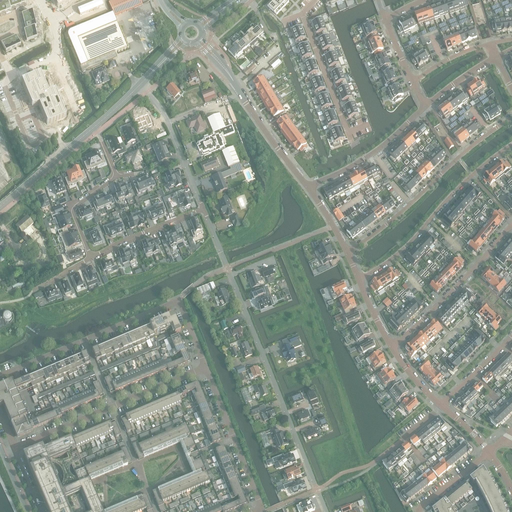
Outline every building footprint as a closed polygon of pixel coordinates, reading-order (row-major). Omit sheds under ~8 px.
[(6,0),(7,1),(10,11),(11,11),(10,9),(15,7),(12,0),(6,0)] [(142,5),(141,1),(139,0),(115,0),(109,3),(114,17),(142,5)] [(273,2),(272,3),(281,12),(285,7),(277,0),(273,0),(273,1),(273,2)] [(460,11),(456,0),(453,0),(451,1),(455,13),(460,11)] [(456,0),(460,11),(466,9),(465,7),(468,6),(465,0),(456,0)] [(2,1),(5,13),(10,11),(7,1),(3,2),(2,1)] [(455,13),(451,1),(446,3),(450,13),(449,14),(450,15),(455,13)] [(271,4),(267,7),(277,16),(281,12),(272,3),(271,3),(271,2),(270,3),(271,4)] [(450,13),(446,3),(441,5),(445,15),(449,14),(450,13)] [(445,15),(441,5),(435,6),(439,17),(440,17),(445,15)] [(439,17),(435,6),(430,8),(435,20),(440,18),(440,17),(439,17)] [(435,20),(430,8),(425,10),(430,22),(435,20)] [(26,13),(22,14),(23,19),(33,17),(32,12),(29,12),(29,10),(25,11),(26,13)] [(430,22),(425,10),(420,12),(424,23),(424,24),(430,22)] [(424,23),(420,12),(415,14),(419,25),(424,23)] [(67,35),(67,36),(68,37),(71,44),(75,55),(80,67),(82,72),(117,57),(115,53),(108,56),(105,57),(95,61),(88,64),(77,39),(116,23),(112,13),(98,19),(88,23),(76,28),(71,30),(70,30),(70,31),(69,31),(69,32),(68,32),(68,33),(67,34),(67,35)] [(317,21),(312,23),(314,29),(324,25),(322,20),(323,19),(322,16),(316,18),(317,21)] [(411,20),(410,17),(404,20),(410,30),(415,28),(414,27),(417,25),(414,19),(411,20)] [(116,23),(77,39),(88,64),(95,61),(105,57),(108,56),(115,53),(139,43),(129,18),(116,23)] [(410,30),(404,20),(399,23),(400,25),(398,26),(401,33),(404,32),(405,34),(410,31),(410,30)] [(502,32),(500,20),(494,21),(495,23),(492,24),(493,31),(496,31),(496,33),(502,32)] [(375,28),(373,23),(370,24),(369,21),(367,22),(362,24),(363,27),(361,28),(363,33),(375,28)] [(264,32),(258,25),(254,29),(253,28),(250,31),(257,39),(264,32)] [(324,25),(314,29),(316,35),(321,33),(322,35),(328,33),(327,31),(326,31),(324,25)] [(295,26),(289,29),(291,32),(292,31),(294,37),(303,33),(301,27),(296,29),(295,26)] [(468,29),(467,29),(472,40),(477,37),(476,34),(477,34),(475,30),(474,31),(473,27),(468,29)] [(376,37),(375,35),(377,34),(375,28),(363,33),(365,38),(368,38),(369,40),(376,37)] [(472,40),(467,29),(467,28),(462,30),(467,42),(472,40)] [(467,42),(462,30),(457,32),(457,33),(458,33),(462,44),(467,42)] [(257,39),(250,31),(247,34),(247,35),(243,39),(249,45),(251,47),(258,41),(257,39)] [(36,33),(25,36),(26,41),(30,40),(31,42),(35,42),(34,39),(37,38),(36,33)] [(303,33),(294,37),(296,43),(295,43),(296,45),(302,43),(301,41),(306,39),(303,33)] [(323,38),(318,40),(321,46),(330,42),(328,36),(329,36),(328,33),(322,35),(323,38)] [(462,44),(458,33),(457,33),(453,35),(457,46),(462,44)] [(457,46),(453,35),(448,37),(452,48),(457,46)] [(16,36),(11,39),(15,48),(20,46),(20,48),(21,47),(20,45),(19,43),(18,41),(17,38),(16,36)] [(381,44),(379,39),(377,40),(376,37),(369,40),(370,43),(367,44),(369,49),(381,44)] [(452,48),(448,37),(443,39),(447,50),(452,48)] [(11,39),(6,41),(11,51),(15,49),(15,48),(11,39)] [(249,45),(243,39),(239,42),(239,41),(238,42),(236,44),(242,52),(249,45)] [(6,41),(1,43),(2,45),(3,48),(4,50),(5,52),(6,55),(10,53),(11,52),(11,51),(6,41)] [(330,42),(321,46),(323,52),(328,50),(329,52),(335,50),(334,47),(333,48),(330,42)] [(302,43),(296,45),(297,49),(298,48),(300,53),(310,50),(308,44),(303,46),(302,43)] [(242,52),(236,44),(232,47),(233,48),(229,52),(235,58),(242,52)] [(382,53),(381,50),(383,49),(381,44),(369,49),(372,54),(374,53),(375,56),(382,53)] [(310,50),(300,53),(303,60),(302,60),(302,62),(308,60),(307,58),(312,56),(310,50)] [(330,55),(325,57),(327,62),(337,59),(335,53),(336,53),(335,50),(329,52),(330,55)] [(423,51),(423,50),(418,53),(417,53),(424,63),(429,60),(427,58),(430,56),(426,50),(423,51)] [(424,63),(417,53),(418,53),(417,52),(412,56),(413,58),(411,59),(415,66),(417,64),(419,66),(424,63)] [(388,60),(385,54),(383,55),(382,53),(375,56),(376,59),(374,59),(376,65),(388,60)] [(337,59),(327,62),(329,68),(335,66),(335,69),(341,67),(340,64),(339,65),(337,59)] [(308,60),(302,62),(304,65),(305,65),(307,70),(317,66),(314,61),(309,63),(308,60)] [(389,68),(387,66),(390,65),(388,60),(376,65),(378,70),(381,69),(382,71),(389,68)] [(247,76),(256,67),(253,64),(244,72),(247,76)] [(317,66),(307,70),(309,76),(308,77),(309,79),(315,77),(314,74),(319,72),(317,66)] [(337,71),(331,73),(334,79),(343,75),(341,70),(342,70),(341,67),(335,69),(337,71)] [(109,81),(107,76),(108,76),(105,68),(92,73),(97,86),(109,81)] [(395,75),(392,70),(390,71),(389,68),(382,71),(383,74),(381,75),(383,80),(395,75)] [(198,80),(195,73),(190,75),(189,74),(187,75),(186,76),(187,78),(185,78),(187,82),(188,82),(189,83),(195,81),(196,83),(198,82),(199,82),(198,80)] [(25,83),(22,84),(31,105),(34,104),(34,106),(35,106),(39,105),(45,122),(49,120),(50,124),(63,118),(61,115),(64,114),(56,93),(53,94),(52,92),(48,93),(41,76),(38,78),(37,75),(24,80),(25,83)] [(343,75),(334,79),(336,85),(341,83),(342,86),(348,83),(347,81),(346,81),(343,75)] [(395,84),(394,81),(397,80),(395,75),(383,80),(385,85),(387,84),(388,87),(395,84)] [(255,82),(253,83),(255,86),(254,86),(256,88),(267,81),(264,76),(262,78),(261,76),(254,80),(255,82)] [(315,77),(309,79),(310,82),(311,82),(313,87),(323,83),(321,77),(316,79),(315,77)] [(485,87),(481,80),(479,82),(477,80),(472,83),(479,93),(484,89),(483,88),(485,87)] [(267,81),(256,88),(257,91),(258,90),(259,93),(270,86),(267,81)] [(323,83),(313,87),(316,93),(315,94),(316,96),(321,94),(320,91),(325,89),(323,83)] [(343,88),(338,90),(340,96),(350,92),(348,87),(349,86),(348,83),(342,86),(343,88)] [(479,93),(472,83),(467,86),(469,89),(466,90),(471,97),(473,95),(474,96),(479,93)] [(168,91),(167,92),(171,97),(172,96),(174,98),(180,93),(173,84),(166,89),(168,91)] [(401,90),(399,85),(396,86),(395,84),(388,87),(390,89),(387,90),(390,95),(401,90)] [(270,86),(259,93),(262,98),(273,91),(270,86)] [(216,96),(213,90),(202,94),(204,101),(216,96)] [(402,99),(401,97),(404,96),(401,90),(390,95),(392,101),(394,100),(395,102),(402,99)] [(273,91),(262,98),(265,103),(276,96),(273,91)] [(350,92),(340,96),(343,102),(348,100),(349,102),(354,100),(353,98),(352,98),(350,92)] [(469,98),(464,92),(462,94),(460,92),(455,96),(463,105),(467,101),(466,100),(469,98)] [(321,94),(316,96),(317,99),(318,98),(320,104),(330,100),(327,94),(322,96),(321,94)] [(276,96),(265,103),(268,108),(279,101),(276,96)] [(463,105),(455,96),(451,99),(458,108),(463,105)] [(458,108),(451,99),(447,102),(454,111),(458,108)] [(330,100),(320,104),(322,110),(321,110),(322,113),(328,110),(327,108),(332,106),(330,100)] [(350,105),(345,107),(347,113),(356,109),(354,104),(355,103),(354,100),(349,102),(350,105)] [(279,101),(268,108),(270,110),(269,111),(270,113),(282,106),(279,101)] [(454,111),(447,102),(443,106),(450,115),(454,111)] [(501,111),(497,105),(495,106),(494,105),(489,108),(495,118),(500,115),(499,113),(501,111)] [(282,106),(270,113),(272,115),(274,118),(275,117),(278,115),(280,114),(285,111),(282,106)] [(450,115),(443,106),(438,109),(440,112),(439,113),(441,117),(443,115),(446,119),(451,115),(450,115)] [(489,108),(489,107),(484,111),(485,113),(482,114),(486,121),(489,119),(490,121),(495,118),(489,108)] [(356,109),(347,113),(349,119),(354,117),(355,119),(361,117),(360,114),(359,115),(356,109)] [(328,110),(322,113),(323,116),(324,115),(326,121),(336,117),(334,111),(329,113),(328,110)] [(140,117),(135,119),(138,128),(139,128),(140,131),(144,129),(143,126),(147,125),(148,128),(152,126),(151,123),(152,123),(150,120),(151,120),(150,117),(149,117),(148,114),(143,115),(139,117),(140,117)] [(220,114),(208,119),(213,133),(226,128),(220,114)] [(205,130),(200,116),(189,120),(189,121),(187,122),(189,128),(195,126),(197,133),(205,130)] [(279,122),(277,124),(279,126),(278,127),(280,129),(291,121),(287,116),(286,117),(283,119),(281,120),(279,122)] [(336,117),(326,121),(329,127),(328,127),(329,129),(334,127),(333,125),(338,123),(336,117)] [(291,121),(280,129),(282,131),(282,130),(284,133),(294,125),(291,121)] [(478,131),(471,121),(466,125),(467,126),(473,134),(478,131)] [(127,130),(122,132),(127,143),(135,140),(133,134),(135,133),(131,124),(126,126),(127,130)] [(423,127),(420,124),(416,128),(423,135),(429,129),(425,124),(423,127)] [(294,125),(284,133),(287,137),(296,131),(297,131),(298,130),(294,125)] [(201,143),(199,143),(201,147),(200,147),(201,151),(202,151),(204,154),(205,154),(206,154),(208,153),(209,152),(210,153),(222,148),(220,144),(221,143),(220,139),(219,139),(217,136),(221,134),(222,137),(234,132),(232,126),(226,128),(213,133),(214,136),(204,140),(205,141),(203,142),(203,141),(201,142),(201,143)] [(467,126),(463,129),(469,137),(473,134),(467,126)] [(334,127),(329,129),(330,132),(331,132),(333,137),(343,134),(341,128),(335,130),(334,127)] [(463,129),(462,127),(457,131),(458,132),(458,131),(465,141),(469,137),(463,129)] [(423,135),(416,128),(413,132),(419,139),(423,135)] [(296,131),(287,137),(291,142),(300,135),(297,131),(296,131)] [(458,131),(458,132),(454,135),(456,138),(455,139),(458,142),(459,142),(461,144),(465,141),(458,131)] [(419,139),(413,132),(409,135),(415,142),(419,139)] [(300,135),(291,142),(293,144),(292,145),(294,147),(303,140),(305,139),(301,134),(300,135)] [(343,134),(333,137),(335,143),(334,144),(335,146),(341,144),(340,141),(345,139),(343,134)] [(415,142),(409,135),(405,139),(412,147),(413,147),(412,146),(415,142)] [(126,152),(123,144),(119,145),(116,138),(115,138),(114,137),(112,138),(112,139),(108,141),(113,153),(117,152),(118,156),(126,152)] [(412,147),(405,139),(401,142),(409,151),(409,150),(412,147)] [(303,140),(294,147),(295,149),(296,149),(298,151),(300,150),(301,152),(307,147),(306,145),(307,144),(303,140)] [(454,146),(450,141),(446,144),(449,149),(454,146)] [(409,151),(401,142),(398,146),(406,154),(409,151)] [(167,150),(164,143),(154,147),(153,144),(146,147),(147,150),(153,148),(156,155),(167,150)] [(406,154),(398,146),(394,149),(401,156),(404,153),(405,154),(406,154)] [(230,167),(240,163),(233,147),(222,152),(229,168),(230,167)] [(401,156),(394,149),(390,153),(392,156),(390,158),(394,162),(401,156)] [(446,154),(441,149),(438,151),(437,150),(433,154),(441,162),(445,158),(444,156),(446,154)] [(160,162),(170,158),(167,150),(156,155),(159,162),(153,164),(155,168),(162,165),(160,162)] [(106,163),(103,156),(100,158),(97,151),(91,154),(92,155),(91,155),(96,167),(106,163)] [(133,165),(141,162),(137,152),(125,157),(128,163),(131,161),(133,165)] [(441,162),(433,154),(429,158),(430,159),(437,165),(441,162)] [(96,167),(91,155),(85,157),(88,163),(84,164),(87,171),(96,167)] [(219,166),(216,158),(202,164),(205,172),(219,166)] [(430,159),(427,162),(434,169),(437,165),(430,159)] [(427,162),(425,160),(425,161),(421,164),(430,173),(434,169),(427,162)] [(508,169),(511,167),(507,162),(504,164),(502,162),(498,165),(504,174),(505,175),(510,171),(508,169)] [(231,170),(212,177),(214,182),(214,183),(218,193),(226,190),(222,180),(243,171),(240,163),(230,167),(231,170)] [(430,173),(421,164),(417,168),(419,170),(426,177),(430,173)] [(380,172),(376,165),(374,167),(373,165),(368,168),(373,178),(379,176),(378,174),(380,172)] [(504,174),(498,165),(493,169),(500,178),(504,174)] [(86,178),(84,172),(81,174),(78,167),(72,169),(73,171),(72,171),(77,183),(83,180),(86,178)] [(373,178),(368,168),(363,171),(368,180),(368,179),(372,177),(373,179),(373,178)] [(500,178),(493,169),(488,173),(495,182),(500,178)] [(77,183),(72,171),(71,171),(71,170),(67,172),(67,173),(66,173),(69,179),(65,180),(68,186),(71,185),(77,183)] [(426,177),(419,170),(416,173),(415,174),(422,180),(426,177)] [(368,180),(363,171),(358,173),(364,184),(364,183),(368,180)] [(168,182),(178,178),(178,179),(179,178),(177,172),(172,174),(172,173),(166,176),(168,182)] [(415,174),(416,173),(414,172),(410,176),(419,184),(422,180),(415,174)] [(364,184),(358,173),(353,176),(359,186),(364,184)] [(495,182),(488,173),(483,177),(485,179),(483,181),(486,184),(488,182),(490,185),(495,182)] [(359,186),(353,176),(349,178),(354,188),(354,187),(358,184),(359,186)] [(410,176),(407,180),(408,181),(415,188),(419,184),(410,176)] [(155,186),(153,179),(149,181),(148,177),(142,180),(146,189),(151,187),(155,186)] [(181,185),(178,179),(178,178),(168,182),(166,183),(169,189),(175,187),(175,188),(181,185)] [(354,188),(349,178),(344,181),(350,191),(354,188)] [(65,191),(60,180),(52,183),(51,183),(51,184),(52,184),(56,195),(57,195),(64,192),(65,192),(65,191)] [(146,189),(142,180),(136,182),(138,185),(134,187),(135,190),(137,194),(147,191),(146,189)] [(350,191),(344,181),(339,184),(345,194),(345,193),(344,192),(348,190),(349,191),(350,191)] [(408,181),(402,187),(407,193),(409,190),(411,192),(415,188),(408,181)] [(131,194),(129,191),(130,190),(128,184),(121,187),(126,199),(126,200),(132,198),(131,194)] [(345,194),(339,184),(334,186),(340,197),(341,197),(340,196),(345,194)] [(126,199),(121,187),(121,186),(115,188),(117,193),(115,194),(119,202),(126,199)] [(340,197),(334,186),(330,189),(336,199),(340,197)] [(478,191),(480,189),(477,186),(475,188),(473,186),(469,191),(478,199),(482,194),(478,191)] [(336,199),(330,189),(325,192),(326,194),(324,195),(326,199),(328,198),(329,200),(334,197),(335,199),(336,199)] [(178,200),(177,200),(180,205),(183,204),(185,209),(190,207),(190,206),(191,206),(187,196),(184,197),(181,191),(175,193),(178,200)] [(469,191),(465,195),(474,203),(478,199),(469,191)] [(114,204),(111,196),(108,198),(106,194),(105,195),(105,194),(101,195),(101,196),(102,196),(101,197),(105,207),(110,205),(110,206),(114,204)] [(37,198),(41,210),(49,207),(47,204),(48,204),(47,201),(46,201),(44,196),(43,195),(40,197),(37,198)] [(465,195),(461,199),(469,206),(472,202),(474,203),(465,195)] [(232,210),(227,196),(219,200),(222,206),(220,207),(221,211),(221,212),(222,212),(223,214),(227,212),(228,216),(232,214),(231,211),(232,210)] [(105,207),(101,197),(95,199),(96,202),(93,204),(96,211),(100,210),(100,209),(105,207)] [(393,204),(395,202),(391,197),(384,202),(390,210),(395,206),(393,204)] [(461,199),(457,203),(465,210),(469,206),(461,199)] [(390,210),(384,202),(380,205),(379,204),(386,213),(390,210)] [(166,211),(162,203),(153,206),(158,218),(159,218),(163,217),(162,216),(164,216),(162,212),(166,211)] [(457,203),(454,208),(463,216),(461,214),(465,210),(457,203)] [(386,213),(379,204),(375,207),(382,217),(386,213)] [(158,218),(153,206),(144,210),(147,218),(148,218),(151,217),(152,220),(153,220),(154,221),(157,219),(157,218),(158,218)] [(97,217),(94,209),(90,210),(89,207),(86,209),(82,210),(79,211),(80,215),(79,215),(80,218),(81,218),(82,218),(92,214),(93,218),(97,217)] [(382,217),(375,207),(370,211),(377,220),(382,217)] [(454,208),(450,212),(459,220),(463,216),(454,208)] [(505,215),(499,210),(497,213),(495,211),(492,216),(501,224),(505,219),(502,217),(505,215)] [(377,220),(370,211),(371,211),(367,214),(373,223),(377,220)] [(143,225),(141,220),(143,220),(139,212),(132,215),(132,216),(133,216),(137,227),(137,228),(143,225)] [(459,220),(450,212),(446,216),(454,224),(455,224),(459,220)] [(69,220),(70,219),(68,214),(59,217),(58,214),(52,217),(53,220),(55,219),(57,225),(69,220)] [(241,225),(237,214),(231,217),(233,220),(232,220),(233,224),(234,224),(236,227),(241,225)] [(373,223),(367,214),(367,215),(364,218),(362,217),(369,226),(373,223)] [(33,232),(28,226),(32,223),(27,216),(16,226),(22,233),(23,232),(26,236),(23,239),(28,245),(33,241),(29,236),(33,232)] [(137,227),(133,216),(132,216),(127,218),(129,223),(128,223),(130,229),(137,227)] [(454,224),(446,216),(442,221),(444,223),(442,225),(447,230),(449,227),(450,228),(454,224)] [(492,216),(491,216),(493,217),(490,221),(497,228),(501,224),(492,216)] [(369,226),(362,217),(358,220),(365,229),(369,226)] [(196,235),(202,233),(201,230),(201,229),(200,226),(199,227),(196,220),(195,220),(194,219),(191,221),(192,221),(190,222),(194,230),(191,232),(193,238),(197,237),(196,235)] [(64,229),(72,226),(69,220),(57,225),(59,231),(57,231),(59,235),(65,232),(64,229)] [(121,229),(124,228),(121,220),(112,223),(116,235),(122,233),(121,229)] [(365,229),(358,220),(358,221),(355,224),(361,232),(365,229)] [(490,221),(486,225),(494,232),(497,228),(490,221)] [(116,235),(112,223),(102,227),(106,235),(109,234),(111,237),(112,237),(112,238),(116,236),(115,235),(116,235)] [(361,232),(355,224),(351,227),(357,236),(361,232)] [(486,225),(483,229),(481,228),(490,236),(494,232),(486,225)] [(101,242),(97,231),(100,230),(99,227),(93,229),(94,232),(89,234),(94,245),(95,245),(95,246),(98,244),(101,242)] [(357,236),(351,227),(350,227),(351,228),(347,232),(348,234),(347,235),(349,238),(351,237),(353,239),(357,236)] [(481,228),(478,232),(487,240),(490,236),(481,228)] [(180,234),(179,235),(177,230),(171,232),(171,234),(172,233),(176,245),(177,245),(183,243),(180,234)] [(63,243),(76,238),(77,237),(75,232),(66,235),(65,232),(59,235),(60,238),(61,238),(63,243)] [(478,232),(474,236),(483,244),(487,240),(478,232)] [(167,242),(168,242),(171,249),(177,246),(177,245),(176,245),(172,233),(171,234),(165,236),(167,242)] [(437,237),(434,234),(432,236),(430,234),(426,238),(433,245),(437,241),(435,239),(437,237)] [(474,236),(471,240),(480,248),(483,244),(474,236)] [(79,244),(78,243),(79,243),(78,239),(77,239),(76,238),(63,243),(65,249),(66,253),(71,251),(72,250),(71,247),(79,244)] [(426,238),(422,242),(431,251),(429,249),(433,245),(426,238)] [(148,243),(153,255),(159,252),(157,246),(158,246),(155,240),(149,243),(148,243)] [(471,240),(472,242),(467,249),(472,253),(474,251),(476,252),(480,248),(471,240)] [(153,255),(148,243),(149,243),(148,242),(142,244),(144,249),(143,249),(146,258),(153,255)] [(422,242),(418,246),(427,255),(431,251),(422,242)] [(321,249),(315,253),(318,258),(319,258),(319,257),(326,254),(331,251),(332,251),(329,245),(325,247),(324,246),(320,248),(321,249)] [(503,249),(511,256),(511,255),(511,249),(506,245),(503,249)] [(418,246),(418,247),(417,246),(416,248),(414,251),(423,259),(427,255),(418,246)] [(125,252),(130,263),(129,263),(130,266),(136,263),(134,256),(135,255),(132,249),(125,252)] [(503,249),(499,254),(507,261),(511,256),(503,249)] [(82,257),(79,251),(72,254),(71,251),(66,253),(65,253),(66,256),(67,256),(70,262),(75,260),(75,261),(79,259),(79,258),(82,257)] [(130,263),(125,252),(125,251),(119,254),(121,258),(120,259),(123,266),(129,263),(130,263)] [(326,254),(319,257),(319,258),(323,265),(330,262),(329,259),(334,256),(332,251),(331,251),(326,254)] [(414,251),(410,255),(418,262),(417,261),(421,258),(423,259),(414,251)] [(499,254),(495,258),(501,263),(504,265),(507,261),(499,254)] [(410,255),(406,259),(408,261),(407,263),(409,265),(411,264),(414,267),(418,262),(410,255)] [(464,262),(459,257),(453,263),(451,261),(451,262),(460,270),(464,266),(462,264),(464,262)] [(105,262),(100,264),(103,272),(111,269),(112,272),(118,270),(115,264),(112,265),(111,261),(105,263),(105,262)] [(451,262),(447,265),(456,274),(460,270),(451,262)] [(447,265),(443,269),(452,278),(456,274),(447,265)] [(277,273),(274,266),(262,271),(264,278),(277,273)] [(493,273),(487,267),(484,271),(486,273),(482,277),(486,281),(493,273)] [(88,270),(85,271),(88,277),(85,279),(87,284),(96,280),(91,268),(87,269),(88,270)] [(397,270),(394,272),(392,269),(387,273),(394,283),(399,280),(398,278),(400,276),(397,270)] [(443,269),(445,271),(441,275),(448,282),(452,278),(443,269)] [(262,281),(259,275),(256,276),(254,272),(247,274),(250,281),(249,282),(252,288),(259,286),(258,283),(258,282),(262,281)] [(387,273),(384,274),(382,275),(383,276),(382,276),(389,286),(394,283),(387,273)] [(498,277),(493,273),(486,281),(490,285),(498,277)] [(73,278),(77,288),(80,287),(81,289),(87,287),(84,282),(82,283),(78,275),(75,276),(75,277),(73,278)] [(441,275),(438,279),(436,277),(445,286),(448,282),(441,275)] [(382,276),(377,279),(383,290),(389,286),(382,276)] [(436,277),(432,281),(441,289),(445,286),(436,277)] [(502,281),(498,277),(490,285),(494,289),(502,281)] [(377,279),(372,283),(373,285),(370,287),(374,293),(377,291),(378,293),(383,290),(377,279)] [(432,281),(434,283),(430,287),(437,293),(441,289),(432,281)] [(506,285),(502,281),(494,289),(499,293),(506,285)] [(64,282),(60,284),(65,296),(71,294),(72,295),(75,294),(73,289),(70,290),(67,282),(64,283),(64,282)] [(217,292),(213,283),(208,285),(211,294),(213,293),(213,294),(217,292)] [(332,295),(334,300),(345,295),(344,295),(343,290),(347,289),(344,283),(341,284),(341,283),(336,285),(337,286),(332,288),(334,293),(332,295)] [(231,303),(227,296),(226,294),(227,293),(226,289),(225,289),(224,287),(219,289),(220,291),(216,293),(218,297),(215,298),(218,305),(221,304),(222,307),(231,303)] [(265,298),(269,296),(265,287),(252,292),(255,299),(262,296),(263,299),(265,298)] [(49,291),(45,293),(48,300),(56,297),(57,300),(62,298),(59,290),(56,291),(55,289),(49,292),(49,291)] [(475,296),(472,293),(470,294),(466,290),(462,294),(461,294),(469,302),(475,296)] [(469,302),(461,294),(457,298),(458,298),(465,306),(469,302)] [(261,310),(274,305),(271,296),(269,296),(265,298),(266,301),(259,303),(261,310)] [(344,298),(339,300),(342,307),(354,301),(353,298),(352,299),(351,296),(345,299),(344,298)] [(461,310),(465,306),(458,298),(454,302),(461,310)] [(423,303),(420,301),(418,302),(416,300),(412,304),(410,302),(419,311),(423,307),(421,305),(423,303)] [(354,301),(342,307),(346,315),(351,313),(350,310),(356,307),(355,304),(354,301)] [(410,302),(406,306),(414,315),(419,311),(410,302)] [(461,310),(454,302),(450,306),(457,314),(461,310)] [(481,317),(488,309),(484,305),(478,311),(477,310),(476,312),(477,313),(481,317)] [(406,306),(402,310),(410,319),(414,315),(406,306)] [(457,314),(449,306),(445,310),(454,319),(454,318),(457,314)] [(493,313),(488,309),(481,317),(485,321),(493,313)] [(402,310),(403,311),(399,315),(398,314),(406,323),(408,321),(409,322),(410,320),(410,319),(402,310)] [(454,319),(445,310),(441,314),(450,323),(454,319)] [(3,315),(2,316),(2,317),(2,320),(3,321),(5,322),(7,322),(8,322),(10,320),(11,318),(10,316),(9,314),(7,314),(6,313),(5,314),(3,315)] [(346,315),(343,317),(347,325),(353,322),(353,323),(357,321),(357,320),(360,319),(358,313),(354,315),(353,316),(351,313),(346,315)] [(497,317),(493,313),(485,321),(489,325),(497,317)] [(180,332),(173,314),(149,324),(150,326),(153,334),(171,326),(174,334),(180,332)] [(398,314),(394,318),(402,327),(402,326),(403,327),(405,326),(404,325),(406,323),(398,314)] [(450,323),(441,314),(442,315),(437,319),(445,326),(449,322),(450,323)] [(501,321),(497,317),(489,325),(495,330),(499,327),(497,326),(501,321)] [(402,327),(394,318),(393,318),(394,319),(388,325),(394,330),(396,329),(398,331),(402,327)] [(228,329),(225,321),(219,324),(220,327),(222,326),(224,330),(228,329)] [(442,329),(435,321),(430,325),(438,333),(442,329)] [(353,331),(351,332),(354,337),(367,330),(364,325),(357,328),(356,327),(352,329),(353,331)] [(438,333),(430,325),(426,329),(434,337),(438,333)] [(154,336),(153,334),(150,326),(145,328),(150,338),(154,336)] [(241,334),(243,333),(242,332),(243,332),(243,331),(242,330),(242,329),(241,330),(240,327),(235,329),(234,327),(230,329),(230,331),(227,332),(229,337),(233,336),(233,337),(237,335),(239,339),(243,338),(241,334)] [(150,338),(145,328),(141,330),(145,340),(150,338)] [(434,337),(426,329),(422,333),(430,341),(434,337)] [(145,340),(141,330),(137,332),(142,344),(146,343),(145,340)] [(367,330),(354,337),(357,342),(359,341),(359,343),(363,340),(363,339),(370,335),(369,334),(370,334),(368,330),(368,331),(367,330)] [(142,344),(137,332),(132,333),(136,343),(138,346),(142,344)] [(479,332),(474,336),(482,344),(486,340),(479,332)] [(136,343),(132,333),(128,335),(132,345),(133,348),(138,346),(136,343)] [(430,341),(422,333),(418,337),(425,345),(430,341)] [(133,348),(132,345),(128,335),(123,337),(129,350),(133,348)] [(180,340),(179,337),(178,335),(167,339),(169,345),(180,340)] [(296,337),(289,340),(291,344),(291,343),(293,347),(294,347),(294,349),(301,346),(299,340),(300,340),(298,336),(297,335),(295,335),(296,337)] [(474,336),(470,340),(478,348),(482,344),(474,336)] [(129,350),(123,337),(119,339),(124,352),(129,350)] [(425,345),(418,337),(414,341),(421,349),(425,345)] [(124,352),(119,339),(115,341),(120,354),(124,352)] [(183,346),(180,340),(169,345),(171,350),(183,346)] [(470,340),(466,344),(474,352),(478,348),(470,340)] [(120,354),(115,341),(110,343),(114,353),(115,356),(120,354)] [(364,344),(360,346),(361,348),(360,348),(363,353),(368,351),(369,353),(373,351),(372,349),(375,347),(372,341),(365,345),(364,344)] [(421,349),(414,341),(409,344),(417,353),(421,349)] [(114,353),(110,343),(106,345),(110,355),(114,353)] [(252,355),(248,343),(240,346),(245,358),(252,355)] [(417,353),(409,344),(405,348),(409,353),(408,354),(411,358),(417,353)] [(466,344),(462,348),(470,356),(474,352),(466,344)] [(110,355),(106,345),(101,347),(105,356),(107,359),(111,358),(110,355)] [(295,354),(293,348),(291,348),(290,345),(282,349),(284,352),(282,352),(285,358),(286,358),(288,362),(289,362),(291,362),(292,362),(293,362),(294,361),(294,360),(296,359),(294,355),(295,354)] [(185,351),(183,346),(171,350),(174,356),(180,353),(185,351)] [(105,356),(101,347),(97,348),(101,358),(105,356)] [(101,358),(97,348),(92,350),(96,360),(101,358)] [(462,348),(458,352),(466,360),(470,356),(462,348)] [(190,363),(185,351),(180,353),(182,360),(183,360),(185,365),(190,363)] [(373,355),(368,358),(372,364),(383,357),(382,355),(381,355),(380,352),(374,356),(373,355)] [(458,352),(454,356),(462,364),(466,360),(458,352)] [(90,363),(86,353),(81,355),(85,365),(90,363)] [(85,365),(81,355),(77,357),(81,367),(82,370),(87,368),(85,365)] [(454,356),(450,360),(457,368),(462,364),(454,356)] [(81,367),(77,357),(72,359),(76,369),(81,367)] [(372,364),(371,365),(375,371),(381,368),(380,366),(386,363),(384,360),(385,360),(383,357),(372,364)] [(511,365),(504,358),(501,362),(508,369),(511,365)] [(78,372),(76,369),(72,359),(68,361),(73,374),(78,372)] [(166,367),(165,364),(163,360),(158,362),(162,372),(167,370),(167,369),(166,367)] [(185,365),(183,360),(182,360),(174,363),(176,368),(185,365)] [(450,360),(446,364),(453,372),(457,368),(450,360)] [(73,374),(68,361),(63,363),(68,372),(69,376),(73,374)] [(431,366),(427,361),(418,369),(422,373),(431,366)] [(162,372),(158,362),(154,364),(158,374),(162,372)] [(508,369),(501,362),(497,365),(503,372),(505,374),(509,370),(508,369)] [(68,372),(63,363),(59,364),(63,374),(68,372)] [(176,368),(174,363),(166,367),(167,369),(167,370),(168,372),(176,368)] [(63,374),(59,364),(55,366),(60,379),(64,377),(63,374)] [(158,374),(154,364),(149,366),(153,376),(158,374)] [(503,372),(497,365),(493,369),(501,377),(505,374),(503,372)] [(60,379),(55,366),(50,368),(56,381),(60,379)] [(153,376),(149,366),(144,368),(148,378),(153,376)] [(236,369),(239,375),(242,373),(246,372),(244,366),(236,369)] [(434,370),(431,366),(422,373),(426,378),(434,370)] [(261,375),(257,367),(247,371),(251,379),(261,375)] [(56,381),(50,368),(46,370),(51,383),(56,381)] [(148,378),(144,368),(139,370),(143,380),(148,378)] [(426,378),(430,382),(440,373),(436,368),(434,370),(426,378)] [(382,372),(376,376),(381,382),(393,374),(391,371),(390,371),(389,369),(383,373),(382,372)] [(501,377),(493,369),(489,373),(497,381),(501,377)] [(51,383),(46,370),(41,372),(45,382),(47,385),(51,383)] [(143,380),(139,370),(135,372),(139,382),(143,380)] [(45,382),(41,372),(37,374),(41,384),(45,382)] [(139,382),(135,372),(130,374),(134,384),(139,382)] [(444,377),(440,373),(430,382),(434,386),(439,382),(440,383),(444,380),(442,379),(444,377)] [(487,384),(493,377),(497,381),(489,373),(488,374),(483,379),(482,379),(487,384)] [(41,384),(37,374),(32,376),(37,386),(41,384)] [(134,384),(130,374),(125,376),(129,386),(134,384)] [(393,374),(381,382),(385,388),(391,384),(390,383),(396,379),(394,377),(394,376),(393,374)] [(37,386),(32,376),(28,378),(31,384),(33,390),(38,388),(37,386)] [(129,386),(125,376),(121,378),(125,388),(129,386)] [(31,384),(28,378),(23,380),(20,381),(22,387),(31,384)] [(125,388),(121,378),(116,380),(120,390),(125,388)] [(120,390),(116,380),(112,382),(111,382),(112,383),(115,392),(120,390)] [(22,387),(20,381),(12,384),(14,390),(22,387)] [(101,387),(99,383),(98,383),(98,382),(93,384),(95,389),(96,390),(101,388),(100,387),(101,387)] [(476,393),(483,387),(479,382),(479,383),(473,388),(472,389),(479,396),(476,393)] [(29,425),(28,423),(14,390),(12,384),(11,383),(0,387),(0,406),(3,405),(17,439),(32,433),(31,430),(30,427),(29,425)] [(115,392),(112,383),(107,385),(107,387),(108,391),(109,391),(110,394),(115,392)] [(202,393),(198,383),(193,385),(195,390),(192,391),(194,396),(196,395),(202,393)] [(391,392),(389,394),(393,398),(404,389),(404,388),(405,387),(402,384),(401,385),(400,384),(394,389),(393,388),(390,391),(391,392)] [(195,390),(193,385),(185,388),(187,393),(191,392),(192,391),(195,390)] [(268,394),(265,386),(260,388),(259,385),(253,387),(255,391),(256,394),(259,393),(260,397),(268,394)] [(249,393),(255,391),(253,387),(253,386),(240,391),(245,403),(246,405),(249,403),(249,402),(252,401),(249,393)] [(103,393),(102,389),(101,389),(101,388),(96,390),(99,399),(104,396),(103,393)] [(187,393),(185,388),(176,392),(177,394),(177,395),(178,397),(179,397),(187,393)] [(404,389),(393,398),(397,403),(398,401),(399,402),(401,404),(404,401),(403,399),(402,398),(408,393),(407,392),(408,392),(406,388),(405,389),(404,389)] [(99,399),(96,390),(95,389),(90,391),(95,400),(99,399)] [(472,389),(468,393),(475,400),(479,396),(472,389)] [(95,400),(90,391),(86,393),(90,402),(95,400)] [(319,403),(314,392),(308,394),(312,406),(319,403)] [(90,402),(86,393),(81,395),(85,404),(90,402)] [(204,398),(202,393),(196,395),(194,396),(190,397),(193,403),(204,398)] [(304,400),(302,397),(305,395),(304,393),(301,394),(291,398),(293,405),(304,400)] [(468,393),(464,396),(471,404),(475,400),(468,393)] [(181,401),(179,397),(178,397),(177,395),(177,394),(173,396),(177,405),(181,403),(181,401)] [(85,404),(81,395),(76,397),(80,406),(85,404)] [(177,405),(173,396),(168,398),(172,407),(177,405)] [(464,396),(462,398),(460,400),(460,399),(467,407),(471,404),(464,396)] [(80,406),(76,397),(72,399),(76,408),(80,406)] [(172,407),(168,398),(163,400),(167,409),(172,407)] [(206,403),(204,398),(193,403),(195,408),(206,403)] [(76,408),(72,399),(67,401),(71,410),(76,408)] [(401,404),(399,406),(402,411),(405,409),(408,413),(412,409),(413,410),(417,407),(416,406),(418,404),(414,399),(411,402),(407,399),(404,401),(401,404)] [(460,399),(455,404),(456,404),(455,405),(457,408),(458,406),(462,411),(467,407),(467,408),(467,407),(460,399)] [(167,409),(163,400),(158,402),(162,411),(167,409)] [(71,410),(67,401),(62,403),(66,412),(71,410)] [(162,411),(158,402),(154,404),(158,413),(162,411)] [(66,412),(62,403),(56,406),(60,415),(60,414),(61,415),(66,412)] [(208,409),(206,403),(195,408),(197,413),(208,409)] [(158,413),(154,404),(149,406),(153,415),(158,413)] [(60,415),(56,406),(51,408),(56,419),(62,417),(61,415),(60,414),(60,415)] [(153,415),(149,406),(144,408),(148,417),(153,415)] [(506,406),(502,410),(508,416),(511,412),(506,406)] [(56,419),(51,408),(47,409),(47,410),(52,421),(56,419)] [(148,417),(144,408),(140,410),(144,419),(148,417)] [(273,416),(276,415),(274,408),(265,412),(262,414),(265,422),(273,418),(273,416)] [(210,414),(208,409),(197,413),(199,418),(210,414)] [(52,421),(47,410),(42,412),(43,414),(44,417),(47,423),(52,421)] [(144,419),(140,410),(135,412),(139,421),(144,419)] [(502,410),(498,413),(504,420),(508,416),(502,410)] [(310,417),(308,411),(298,415),(300,421),(310,417)] [(139,421),(135,412),(130,414),(134,423),(136,423),(137,426),(140,424),(139,421)] [(498,413),(494,417),(500,424),(504,420),(498,413)] [(38,417),(39,419),(34,421),(28,423),(29,425),(30,427),(31,430),(37,428),(42,425),(47,423),(44,417),(43,414),(38,417)] [(134,423),(130,414),(127,415),(125,416),(129,424),(129,425),(130,425),(134,423)] [(212,419),(210,414),(199,418),(201,424),(212,419)] [(323,415),(317,418),(322,429),(328,427),(323,415)] [(129,424),(125,416),(121,418),(122,421),(121,421),(123,426),(124,425),(124,426),(129,424)] [(494,417),(493,416),(489,420),(496,427),(500,424),(494,417)] [(214,425),(212,419),(201,424),(203,429),(214,425)] [(439,419),(435,422),(441,430),(446,427),(439,419)] [(118,428),(116,423),(116,424),(114,421),(109,423),(113,431),(118,429),(117,428),(118,428)] [(435,422),(431,426),(437,434),(441,430),(435,422)] [(113,431),(109,423),(105,425),(109,434),(113,432),(113,431)] [(132,430),(130,425),(129,425),(129,424),(124,426),(125,427),(124,428),(126,432),(127,433),(132,430)] [(109,434),(105,425),(100,427),(104,436),(109,434)] [(217,430),(214,425),(203,429),(205,434),(217,430)] [(144,458),(143,455),(190,435),(186,426),(139,446),(135,437),(130,440),(138,460),(144,458)] [(431,426),(426,429),(433,437),(437,434),(431,426)] [(104,436),(100,427),(95,429),(99,438),(104,436)] [(317,435),(315,428),(305,432),(307,439),(317,435)] [(99,438),(95,429),(91,431),(95,440),(99,438)] [(426,429),(422,432),(429,440),(433,437),(426,429)] [(219,435),(217,430),(205,434),(207,440),(219,435)] [(286,439),(287,439),(284,432),(280,434),(278,430),(271,433),(274,441),(276,440),(279,448),(289,445),(286,439)] [(95,440),(91,431),(86,433),(90,442),(95,440)] [(265,432),(259,435),(266,451),(272,449),(265,432)] [(422,432),(418,436),(421,440),(424,444),(429,440),(422,432)] [(90,442),(86,433),(81,435),(85,444),(90,442)] [(85,444),(81,435),(77,437),(81,446),(85,444)] [(221,441),(219,435),(207,440),(210,445),(221,441)] [(76,448),(72,439),(71,436),(66,439),(71,451),(76,449),(76,448)] [(421,440),(418,436),(415,438),(415,437),(410,441),(414,446),(421,440)] [(81,446),(77,437),(72,439),(76,448),(81,446)] [(195,448),(190,438),(181,442),(187,456),(190,455),(190,454),(188,450),(195,448)] [(23,454),(47,511),(103,511),(89,478),(88,478),(84,469),(74,473),(79,483),(61,491),(49,461),(71,451),(66,439),(43,448),(42,445),(23,454)] [(122,467),(132,463),(124,442),(118,444),(122,453),(84,469),(88,478),(89,478),(121,464),(122,467)] [(470,446),(469,447),(466,442),(461,446),(467,454),(472,450),(471,449),(472,449),(470,446)] [(407,451),(409,453),(412,451),(407,444),(402,448),(400,450),(406,458),(403,454),(407,451)] [(461,446),(457,450),(463,457),(467,454),(461,446)] [(226,453),(223,447),(212,452),(214,457),(226,453)] [(400,450),(396,454),(402,462),(406,458),(400,450)] [(457,450),(454,453),(453,453),(459,460),(463,457),(457,450)] [(228,458),(226,453),(214,457),(216,462),(228,458)] [(453,453),(449,457),(455,464),(459,460),(453,453)] [(396,454),(391,457),(398,465),(402,462),(396,454)] [(284,455),(272,459),(274,463),(274,464),(278,462),(280,468),(287,465),(292,464),(292,463),(296,462),(293,455),(289,457),(289,456),(285,458),(284,455)] [(391,457),(387,460),(394,468),(398,465),(391,457)] [(449,457),(445,460),(451,467),(455,464),(449,457)] [(230,463),(228,458),(216,462),(219,468),(230,463)] [(204,470),(200,460),(194,463),(192,460),(192,459),(189,460),(195,474),(204,470)] [(445,460),(445,459),(440,464),(441,464),(446,471),(447,471),(446,471),(447,471),(451,467),(445,460)] [(387,460),(383,464),(389,472),(394,468),(387,460)] [(232,468),(230,463),(219,468),(221,473),(232,468)] [(441,464),(437,467),(442,474),(446,471),(441,464)] [(294,467),(286,470),(287,473),(286,473),(289,480),(292,478),(292,479),(293,478),(300,475),(298,469),(295,470),(294,467)] [(442,474),(437,467),(433,471),(432,470),(438,478),(439,478),(438,477),(442,474)] [(234,474),(232,468),(221,473),(223,478),(234,474)] [(483,469),(470,480),(474,484),(475,483),(477,482),(480,488),(483,494),(486,500),(489,505),(492,511),(505,511),(503,506),(501,501),(500,500),(497,494),(494,488),(491,482),(488,476),(483,469)] [(437,479),(431,471),(431,472),(427,475),(427,474),(426,475),(432,483),(433,482),(432,482),(436,479),(437,479)] [(162,511),(166,511),(163,502),(209,482),(205,473),(159,493),(157,490),(152,492),(160,511),(162,511)] [(236,479),(234,474),(223,478),(225,484),(236,479)] [(426,475),(422,478),(428,486),(432,483),(426,475)] [(422,478),(421,478),(422,479),(422,478),(422,479),(418,482),(423,489),(428,486),(422,478)] [(238,484),(236,479),(225,484),(227,489),(238,484)] [(470,480),(466,483),(472,490),(468,494),(464,497),(463,497),(460,500),(459,501),(455,504),(451,507),(454,511),(456,510),(457,511),(492,511),(489,505),(486,500),(483,494),(480,488),(477,482),(475,483),(474,484),(470,480)] [(294,481),(283,486),(284,489),(285,490),(289,489),(291,495),(298,492),(303,490),(307,488),(304,482),(300,483),(296,485),(294,481)] [(418,482),(414,485),(419,492),(423,489),(418,482)] [(466,483),(462,486),(468,494),(472,490),(466,483)] [(240,490),(238,484),(227,489),(229,494),(240,490)] [(414,485),(409,488),(415,496),(419,492),(414,485)] [(462,486),(458,490),(464,497),(468,494),(462,486)] [(409,488),(408,490),(405,492),(405,491),(411,499),(415,496),(409,488)] [(243,495),(240,490),(229,494),(231,500),(233,499),(236,498),(237,497),(243,495)] [(455,492),(454,493),(460,500),(463,497),(464,497),(458,490),(455,492)] [(405,491),(400,495),(406,503),(411,499),(405,491)] [(454,493),(449,497),(455,504),(459,501),(460,500),(454,493)] [(139,511),(146,509),(146,511),(153,511),(146,495),(141,497),(136,499),(137,502),(112,511),(139,511)] [(246,503),(243,495),(237,497),(239,502),(241,507),(246,505),(246,503)] [(449,497),(445,500),(451,507),(455,504),(449,497)] [(437,507),(433,510),(433,511),(454,511),(451,507),(445,500),(444,501),(437,507)] [(301,505),(297,506),(299,511),(311,511),(315,511),(314,509),(313,506),(312,506),(310,501),(304,504),(304,503),(301,504),(301,505)] [(241,507),(239,502),(235,503),(230,505),(232,511),(241,507)] [(220,507),(219,505),(218,503),(213,505),(216,511),(221,511),(222,511),(221,509),(220,507)]
